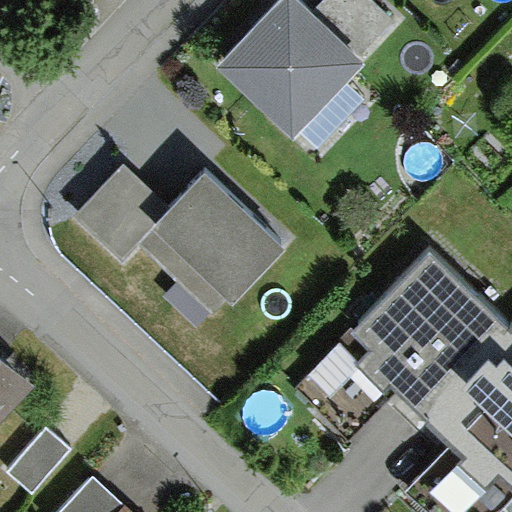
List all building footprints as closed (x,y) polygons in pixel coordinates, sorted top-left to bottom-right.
[(348,56),(289,0),(277,0),(221,59),(286,120),(348,56)] [(278,243),(203,171),(149,228),(225,299),(278,243)] [(511,328),(426,251),(352,331),(370,347),(357,362),(381,384),(386,380),(465,452),(459,458),(485,481),(496,469),(511,483),(511,328)] [(0,401),(18,382),(0,365),(0,401)] [(2,471),(25,492),(67,446),(44,425),(2,471)] [(120,511),(85,479),(54,511),(120,511)]
